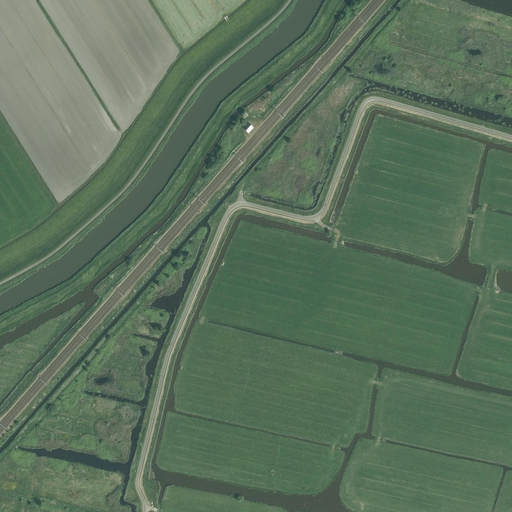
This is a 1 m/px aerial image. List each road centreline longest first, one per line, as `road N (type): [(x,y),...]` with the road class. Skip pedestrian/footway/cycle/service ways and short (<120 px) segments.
road 1 (unknown): [(148,511),(142,483),(170,355),(232,213),(319,222),(372,102),(511,140)]
road 2 (track): [(239,203),(244,184),(408,0)]
road 3 (track): [(362,511),(348,499),(346,479),(379,440),(386,386),(332,360)]
road 4 (track): [(386,386),(407,378),(511,403)]
